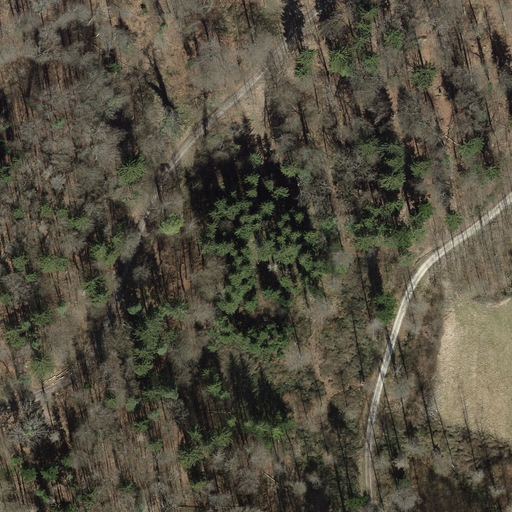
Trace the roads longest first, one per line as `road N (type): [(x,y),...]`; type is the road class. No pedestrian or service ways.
road 1 (track): [(0,407),(88,364),(168,170),(330,0)]
road 2 (track): [(370,511),(370,409),(411,288),(423,268),(511,196)]
